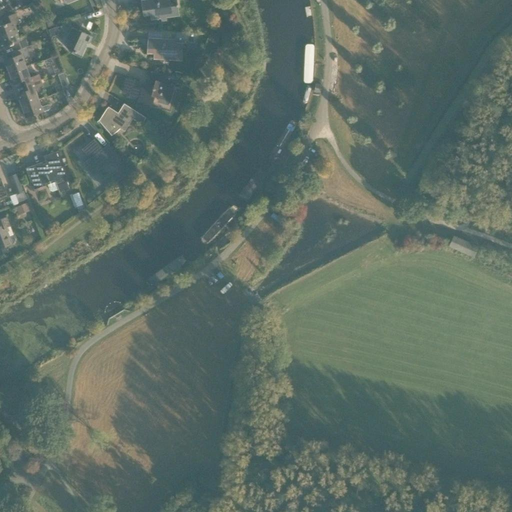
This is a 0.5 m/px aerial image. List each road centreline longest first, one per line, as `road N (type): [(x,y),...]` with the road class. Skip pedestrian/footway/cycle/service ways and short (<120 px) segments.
road 1 (residential): [(133,314),(232,248),(295,162),(323,104),(323,0)]
road 2 (residential): [(105,0),(113,35),(68,120),(8,144)]
